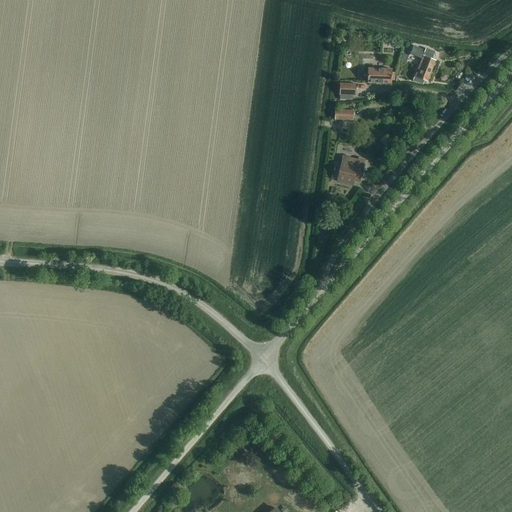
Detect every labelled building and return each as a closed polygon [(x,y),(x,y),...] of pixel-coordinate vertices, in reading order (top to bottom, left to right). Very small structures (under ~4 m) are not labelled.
[(414,46),(410,55),(421,59),(414,76),(412,81),(422,85),(424,80),(427,81),(435,60),(432,59),(433,57),(435,52),(425,48),(425,50),(414,46)] [(403,54),(400,62),(405,64),(409,56),(403,54)] [(392,69),(368,68),(368,83),(391,84),(392,69)] [(356,95),(356,84),(340,84),(340,95),(356,95)] [(420,103),(414,111),(418,115),(425,107),(420,103)] [(358,160),(343,156),(337,182),(352,185),(353,181),(359,182),(365,159),(358,158),(358,160)] [(321,228),(329,232),(333,223),(325,219),(321,228)]
